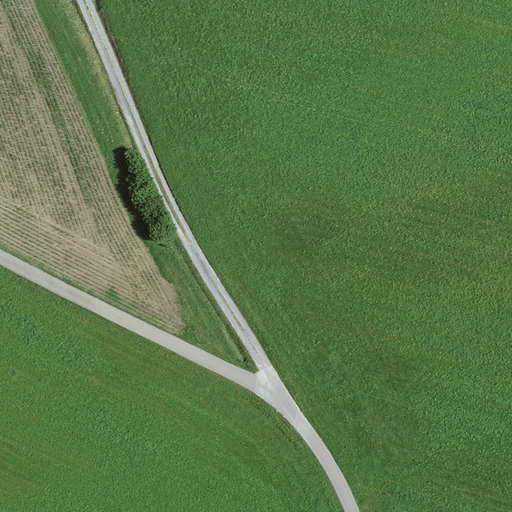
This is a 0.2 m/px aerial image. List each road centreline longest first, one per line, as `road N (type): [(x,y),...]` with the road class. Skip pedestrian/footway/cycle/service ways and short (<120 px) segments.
road 1 (track): [(85,0),(178,220),(295,416)]
road 2 (residential): [(295,416),(246,380),(0,258)]
